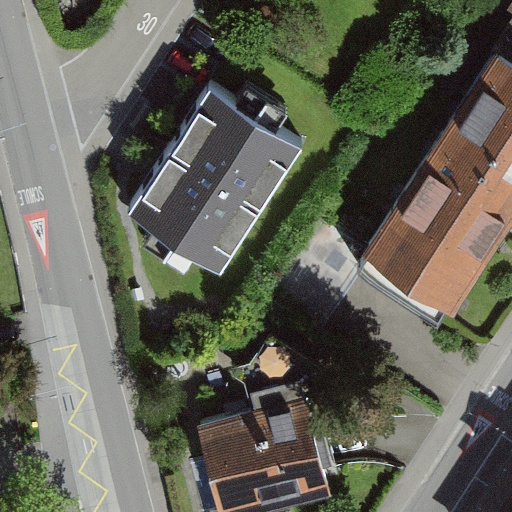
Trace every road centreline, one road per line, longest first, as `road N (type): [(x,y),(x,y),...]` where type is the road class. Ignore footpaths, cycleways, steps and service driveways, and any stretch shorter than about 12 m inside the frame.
road 1 (tertiary): [(35,133),(114,511)]
road 2 (residential): [(35,133),(91,96),(154,0)]
road 3 (tertiary): [(1,0),(35,133)]
road 4 (tertiary): [(511,397),(438,511)]
